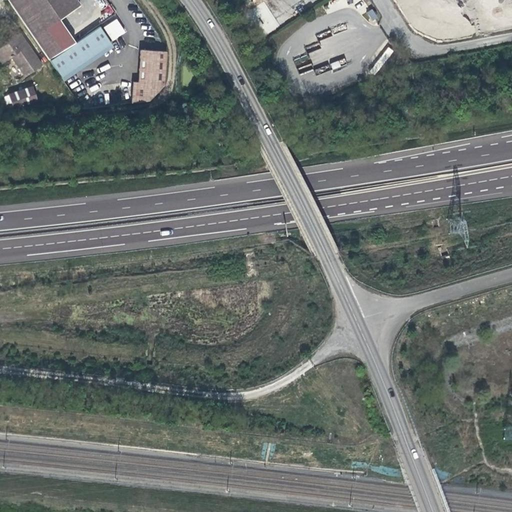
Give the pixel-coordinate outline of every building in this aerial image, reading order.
[(6,0),(33,39),(49,29),(81,7),(76,0),(6,0)] [(265,25),(272,31),(278,24),(272,18),(265,25)] [(113,39),(125,32),(117,20),(104,27),(113,39)] [(48,62),(62,83),(113,49),(98,27),(64,51),(48,62)] [(33,39),(48,62),(64,51),(49,29),(33,39)] [(11,59),(25,78),(41,68),(20,37),(0,49),(0,60),(2,65),(11,59)] [(140,102),(146,100),(162,86),(167,53),(141,50),(134,82),(130,82),(126,104),(140,102)] [(6,94),(11,109),(38,101),(33,86),(6,94)]
